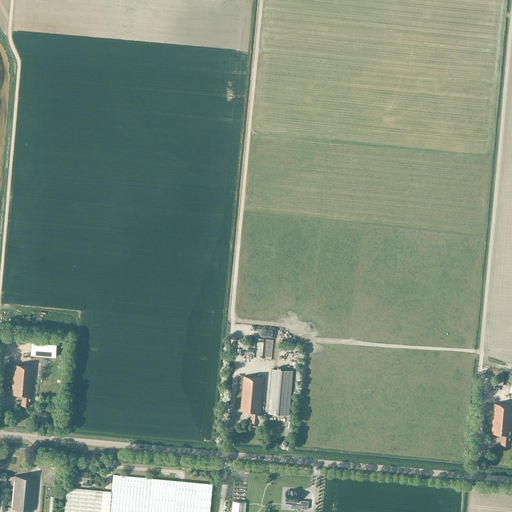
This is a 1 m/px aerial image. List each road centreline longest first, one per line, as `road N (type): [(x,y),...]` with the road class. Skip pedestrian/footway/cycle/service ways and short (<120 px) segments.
road 1 (tertiary): [(511,479),(0,434)]
road 2 (unknown): [(227,454),(236,365),(265,369),(263,408)]
